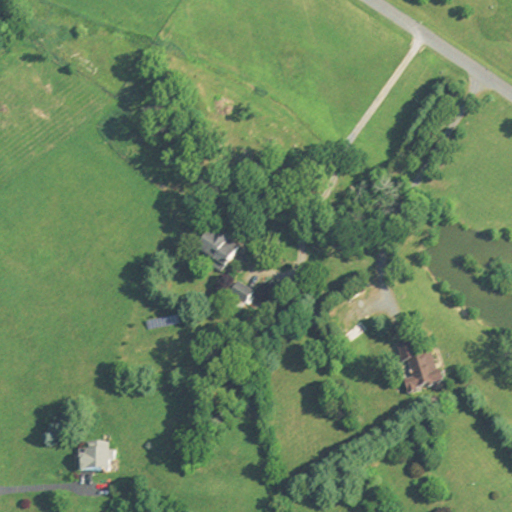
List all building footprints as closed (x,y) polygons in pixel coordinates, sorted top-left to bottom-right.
[(235,270),(248,248),(219,230),(206,252),(235,270)] [(247,313),(257,302),(246,291),(235,301),(247,313)] [(376,332),(356,301),(335,315),(355,345),(376,332)] [(418,394),(454,385),(445,354),(428,358),(424,341),(406,347),(418,394)] [(122,473),(122,446),(88,446),(88,473),(122,473)]
